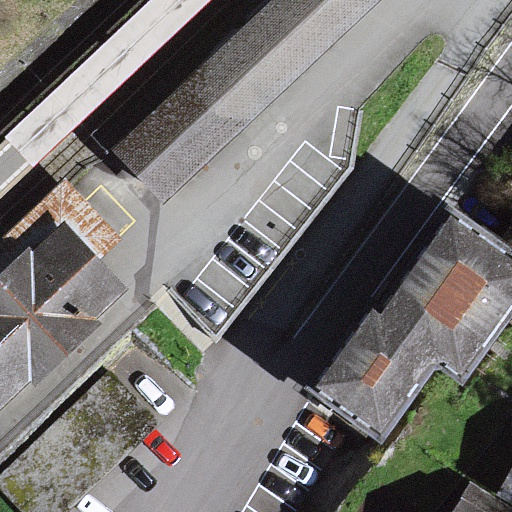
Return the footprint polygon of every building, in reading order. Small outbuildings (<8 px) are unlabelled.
[(373,0),(282,0),(122,151),(165,196),(250,116),(373,0)] [(511,295),(511,268),(454,224),(381,319),(375,315),(323,384),(381,428),(439,352),(458,366),(511,295)] [(109,289),(61,238),(0,295),(0,384),(4,389),(109,289)] [(57,511),(155,422),(110,375),(0,477),(0,483),(27,511),(57,511)] [(508,511),(473,490),(459,511),(508,511)]
